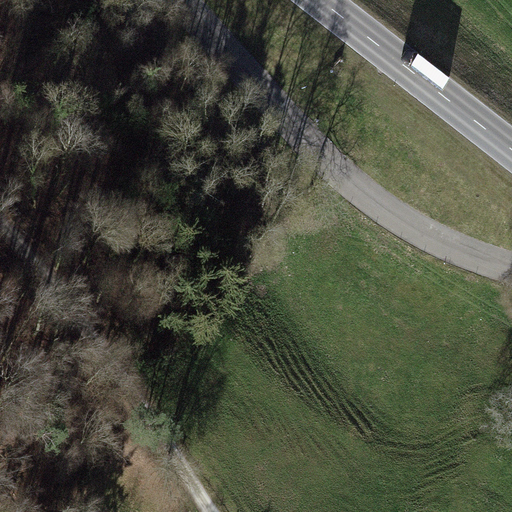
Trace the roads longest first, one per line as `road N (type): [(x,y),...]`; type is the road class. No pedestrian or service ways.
road 1 (track): [(211,511),(161,409),(111,331),(0,212)]
road 2 (primary): [(317,0),(511,151)]
